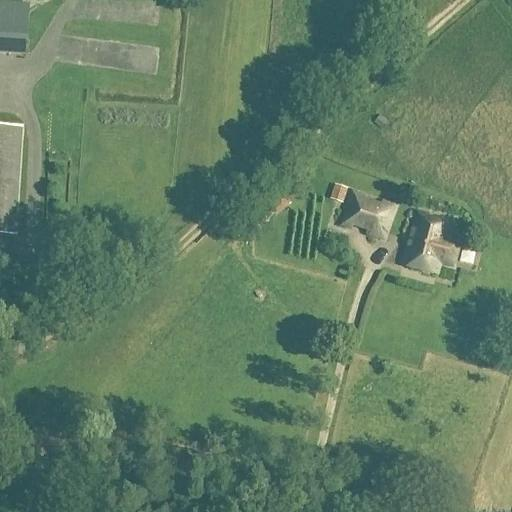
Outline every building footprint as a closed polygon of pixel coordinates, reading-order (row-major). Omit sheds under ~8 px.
[(0,53),(22,55),(24,6),(0,4),(0,53)] [(0,235),(14,237),(21,127),(0,125),(0,235)] [(384,242),(398,205),(382,199),(380,204),(366,198),(367,195),(352,189),(339,226),(351,231),(353,226),(367,231),(366,235),(384,242)] [(258,225),(283,204),(274,194),(249,215),(258,225)] [(452,222),(417,212),(401,266),(436,276),(439,264),(453,268),(460,243),(447,239),(452,222)]
